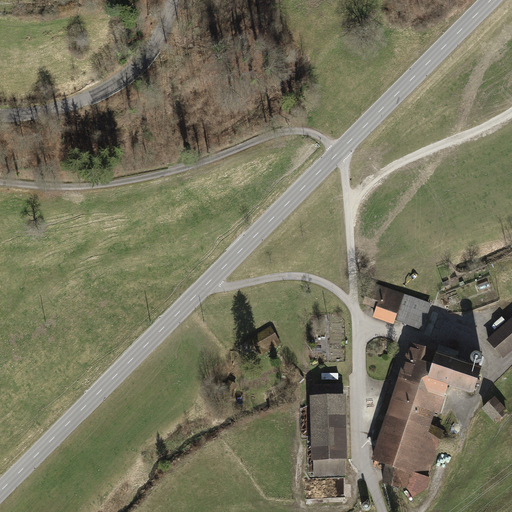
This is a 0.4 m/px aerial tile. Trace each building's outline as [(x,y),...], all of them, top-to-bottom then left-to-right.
[(31,4),(32,14),(52,13),(51,3),(31,4)] [(30,23),(20,23),(20,33),(29,33),(30,23)] [(432,308),(373,287),(364,314),(423,334),(432,308)] [(502,357),(511,348),(511,322),(489,342),(502,357)] [(251,339),(261,355),(280,344),(271,328),(251,339)] [(412,346),(398,392),(417,399),(417,406),(432,411),(439,413),(448,385),(473,393),(481,370),(437,356),(437,355),(412,346)] [(238,385),(230,381),(225,392),(233,396),(238,385)] [(326,399),(310,400),(312,465),(315,465),(315,478),(346,477),(345,464),(348,464),(345,386),(326,387),(326,399)] [(428,425),(432,411),(417,406),(417,399),(398,392),(375,461),(376,461),(374,466),(385,469),(386,464),(388,465),(385,483),(409,488),(409,490),(413,497),(426,488),(430,478),(426,477),(443,434),(428,425)] [(495,401),(484,412),(499,427),(510,416),(495,401)]
